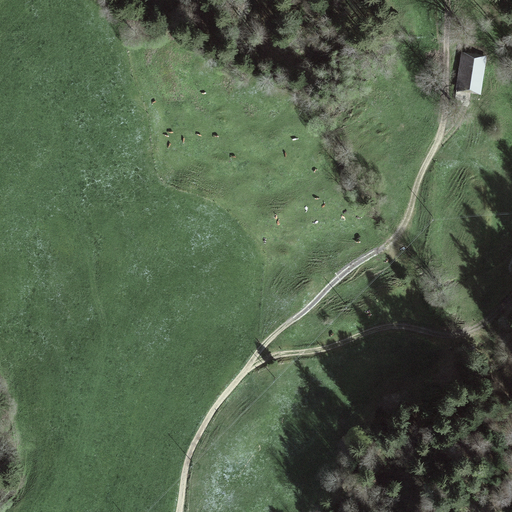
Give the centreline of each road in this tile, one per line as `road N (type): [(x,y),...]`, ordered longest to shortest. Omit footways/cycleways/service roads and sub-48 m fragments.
road 1 (track): [(446,0),(442,128),(416,184),(409,224),(393,244),(338,276),(224,393),(189,451),(179,511)]
road 2 (track): [(511,297),(458,338),(386,326),(249,365)]
